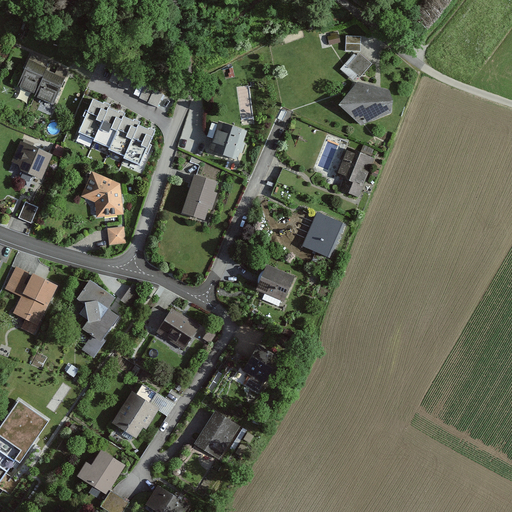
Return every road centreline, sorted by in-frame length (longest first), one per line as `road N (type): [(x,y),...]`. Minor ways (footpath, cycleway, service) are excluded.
road 1 (residential): [(130,489),(233,318),(202,300)]
road 2 (unclassified): [(511,103),(419,66),(340,0)]
road 3 (residential): [(285,116),(202,300)]
road 4 (residential): [(185,99),(129,269)]
road 5 (residential): [(129,269),(0,232)]
